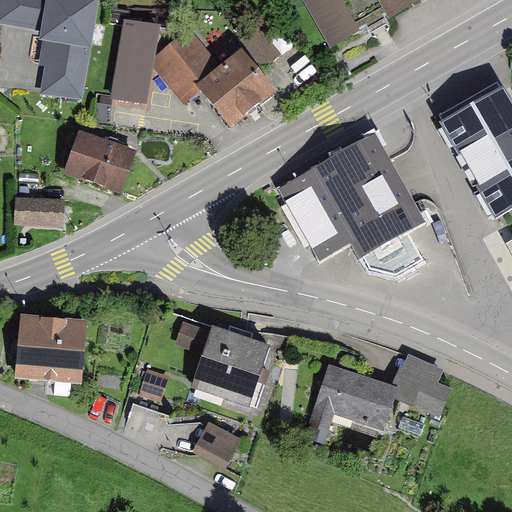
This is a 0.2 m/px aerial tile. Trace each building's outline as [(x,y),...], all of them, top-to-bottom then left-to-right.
[(100,0),(0,0),(0,23),(40,30),(39,38),(44,39),(40,65),(46,65),(41,94),(85,100),(100,0)] [(415,0),(305,0),(332,47),(415,0)] [(158,29),(127,24),(114,100),(145,105),(158,29)] [(189,99),(201,90),(231,127),(272,94),(242,56),(216,77),(186,38),(158,60),(189,99)] [(264,38),(249,51),(263,68),(279,55),(264,38)] [(511,93),(505,81),(440,119),(497,216),(511,207),(511,93)] [(138,148),(80,128),(64,173),(122,193),(138,148)] [(376,133),(279,188),(320,261),(353,242),(361,256),(425,219),(376,133)] [(20,196),(16,196),(14,224),(65,227),(66,198),(47,197),(48,187),(21,186),(20,196)] [(89,317),(21,311),(16,376),(83,382),(89,317)] [(190,387),(251,406),(272,342),(213,323),(211,328),(183,319),(175,345),(201,354),(190,387)] [(393,383),(330,363),(304,437),(325,444),(335,413),(385,430),(395,397),(440,418),(453,387),(439,381),(445,368),(409,352),(404,366),(401,365),(393,383)] [(162,402),(170,376),(148,369),(140,396),(162,402)] [(425,424),(402,416),(399,427),(421,435),(425,424)] [(243,438),(209,420),(192,452),(225,470),(243,438)]
